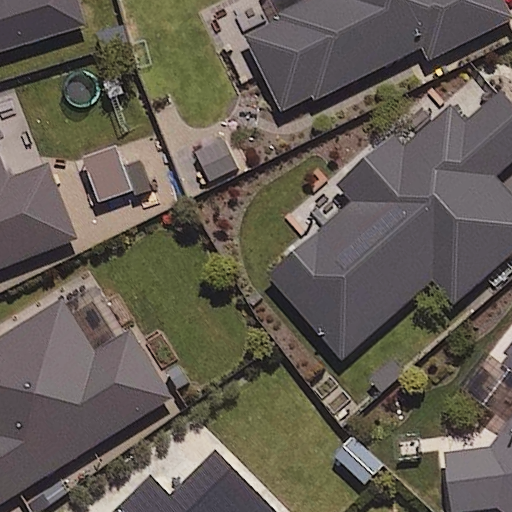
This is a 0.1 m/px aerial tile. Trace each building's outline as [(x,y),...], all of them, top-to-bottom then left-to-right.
[(0,0),(0,48),(90,22),(83,0),(0,0)] [(323,0),(276,23),(264,0),(233,0),(205,14),(240,84),(263,72),(287,120),(425,51),(432,65),(511,24),(511,18),(502,0),(323,0)] [(511,170),(511,106),(505,98),(470,129),(454,111),(407,153),(398,143),(343,191),(358,208),(275,282),(347,364),(437,284),(458,309),(511,260),(511,198),(498,183),(511,170)] [(239,171),(217,136),(175,162),(198,198),(239,171)] [(176,197),(162,155),(128,167),(142,209),(176,197)] [(11,186),(0,156),(0,274),(77,244),(49,171),(11,186)] [(122,346),(89,292),(0,345),(0,509),(174,404),(135,339),(122,346)] [(511,511),(511,351),(502,364),(511,371),(511,426),(494,450),(453,459),(455,511),(511,511)] [(387,470),(352,433),(332,452),(367,489),(387,470)] [(274,511),(220,458),(175,503),(155,483),(125,511),(274,511)]
